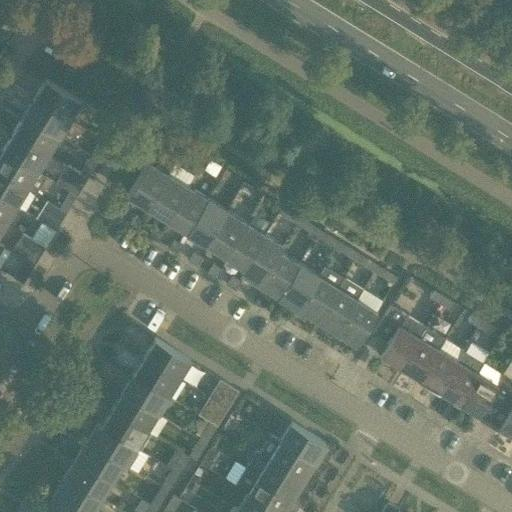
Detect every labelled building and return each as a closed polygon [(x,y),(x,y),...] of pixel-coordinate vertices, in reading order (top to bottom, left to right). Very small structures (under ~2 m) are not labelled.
[(0,0),(0,7),(18,19),(24,8),(10,0),(0,0)] [(0,22),(11,29),(18,19),(0,7),(0,22)] [(45,78),(34,96),(69,117),(80,100),(45,78)] [(34,96),(23,113),(59,135),(69,117),(34,96)] [(59,135),(23,113),(12,130),(48,152),(59,135)] [(112,120),(102,137),(109,141),(119,124),(112,120)] [(12,130),(2,148),(37,170),(48,152),(12,130)] [(102,137),(91,155),(98,159),(109,141),(102,137)] [(0,170),(26,187),(35,192),(46,175),(37,170),(2,148),(0,150),(0,170)] [(91,155),(80,172),(87,176),(98,159),(91,155)] [(168,173),(148,160),(127,194),(147,206),(168,173)] [(69,189),(76,194),(87,176),(80,172),(66,164),(56,181),(69,189)] [(0,194),(16,204),(26,187),(0,170),(0,194)] [(168,173),(147,206),(166,218),(187,185),(168,173)] [(187,185),(166,218),(186,230),(207,197),(187,185)] [(69,189),(58,207),(66,212),(76,194),(69,189)] [(0,218),(5,222),(16,204),(0,194),(0,218)] [(205,242),(226,208),(207,197),(186,230),(205,242)] [(36,217),(48,224),(55,229),(66,212),(58,207),(46,200),(36,217)] [(300,216),(282,205),(278,212),(296,223),(300,216)] [(224,254),(245,220),(226,208),(205,242),(224,254)] [(129,223),(138,229),(144,219),(135,214),(129,223)] [(315,235),(320,228),(300,216),(296,223),(309,231),(307,235),(312,238),(315,234),(315,235)] [(245,220),(224,254),(243,266),(239,272),(240,272),(265,232),(245,220)] [(44,247),(55,229),(48,224),(37,242),(44,247)] [(158,241),(163,231),(154,226),(148,235),(158,241)] [(320,228),(315,235),(334,246),(335,246),(339,240),(320,228)] [(265,232),(240,272),(257,283),(282,243),(265,232)] [(12,250),(24,258),(34,264),(44,247),(37,242),(22,233),(12,250)] [(168,247),(177,253),(183,244),(173,238),(168,247)] [(334,246),(354,259),(354,258),(358,252),(339,240),(335,246),(334,246)] [(282,243),(257,283),(277,295),(298,262),(279,250),(283,244),(282,243)] [(192,250),(187,259),(197,265),(202,255),(192,250)] [(354,258),(354,259),(373,271),(378,264),(358,252),(354,258)] [(24,258),(13,275),(23,281),(34,264),(24,258)] [(206,271),(216,277),(221,267),(212,262),(206,271)] [(277,295),(297,307),(317,274),(298,262),(277,295)] [(378,264),(373,271),(393,283),(397,276),(378,264)] [(231,274),(225,283),(235,289),(240,279),(231,274)] [(316,319),(337,286),(317,274),(297,307),(316,319)] [(335,331),(357,298),(337,286),(316,319),(335,331)] [(433,289),(429,295),(438,301),(442,294),(433,289)] [(442,294),(438,301),(450,308),(454,301),(442,294)] [(357,298),(335,331),(356,344),(377,310),(357,298)] [(399,367),(424,325),(389,304),(372,332),(387,341),(379,355),(387,360),(388,358),(399,366),(399,367)] [(472,312),(468,319),(477,325),(481,318),(472,312)] [(481,318),(477,325),(489,332),(493,325),(481,318)] [(444,336),(424,325),(399,367),(406,371),(407,370),(419,377),(418,379),(419,379),(444,336)] [(463,348),(444,336),(419,379),(438,391),(456,360),(463,349),(463,348)] [(154,337),(143,355),(179,377),(190,359),(154,337)] [(482,361),(463,349),(456,360),(438,391),(439,391),(439,390),(451,397),(450,398),(457,403),(482,362),(482,361)] [(143,355),(132,373),(168,395),(179,377),(143,355)] [(503,375),(482,362),(457,403),(458,403),(459,402),(470,409),(470,410),(477,415),(486,400),(497,407),(510,385),(511,381),(511,377),(504,373),(503,375)] [(168,395),(132,373),(122,390),(157,412),(168,395)] [(511,386),(510,385),(497,407),(507,413),(498,428),(505,432),(506,431),(511,434),(511,386)] [(220,403),(228,407),(238,390),(231,386),(220,403)] [(122,390),(111,407),(147,429),(157,412),(122,390)] [(209,420),(217,425),(228,407),(220,403),(209,420)] [(147,429),(111,407),(101,424),(97,421),(96,422),(136,447),(147,429)] [(209,420),(199,437),(206,442),(217,425),(209,420)] [(279,439),(315,461),(326,443),(290,421),(279,439)] [(96,422),(85,440),(120,462),(125,465),(136,447),(96,422)] [(269,434),(259,451),(268,456),(304,478),(315,461),(279,439),(279,440),(269,434)] [(206,442),(199,437),(188,454),(188,455),(196,459),(206,442)] [(120,462),(85,440),(74,457),(110,479),(120,462)] [(211,446),(200,463),(211,469),(221,453),(211,446)] [(348,452),(339,446),(333,456),(342,461),(348,452)] [(171,468),(178,472),(188,455),(188,454),(182,451),(171,468)] [(258,474),(293,496),(304,478),(268,456),(258,474)] [(99,496),(110,479),(74,457),(64,475),(99,496)] [(337,469),(328,464),(322,473),(331,479),(337,469)] [(160,486),(166,491),(178,472),(171,468),(160,486)] [(280,511),(283,511),(293,496),(258,474),(247,492),(280,511)] [(85,511),(89,511),(99,496),(64,475),(53,492),(85,511)] [(321,496),(326,487),(317,481),(311,490),(321,496)] [(149,503),(156,508),(166,491),(160,486),(149,503)] [(46,511),(85,511),(53,492),(42,510),(46,511)] [(240,511),(280,511),(247,492),(237,508),(233,505),(232,506),(240,511)] [(161,510),(164,511),(170,511),(179,497),(172,493),(161,510)] [(307,511),(310,511),(316,504),(306,498),(301,508),(307,511)] [(153,511),(156,508),(149,503),(143,511),(153,511)]
